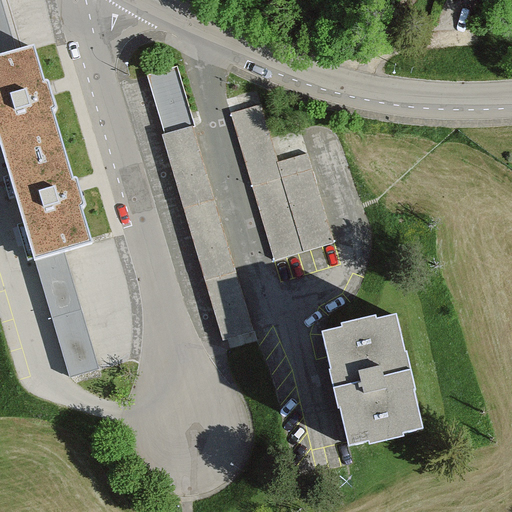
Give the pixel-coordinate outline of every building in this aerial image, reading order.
[(32,53),(0,62),(0,162),(60,144),(32,53)] [(254,332),(178,67),(147,75),(224,340),(254,332)] [(259,105),(230,114),(275,261),(335,243),(308,153),(277,163),(259,105)] [(60,144),(0,162),(0,163),(32,268),(93,250),(60,144)] [(402,306),(330,326),(355,443),(431,425),(402,306)]
